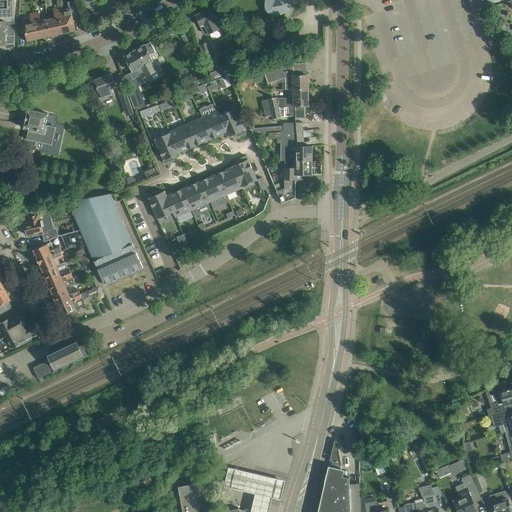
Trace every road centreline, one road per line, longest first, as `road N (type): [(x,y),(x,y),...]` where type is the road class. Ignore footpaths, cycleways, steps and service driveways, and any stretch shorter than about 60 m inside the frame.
road 1 (residential): [(335,208),(280,215),(190,278),(68,334),(45,327),(0,232)]
road 2 (unclassified): [(335,208),(329,361),(289,511)]
road 3 (unclassified): [(304,511),(341,346),(346,207)]
road 4 (unclassified): [(0,65),(90,44),(171,0)]
road 5 (unclassified): [(342,137),(342,0)]
